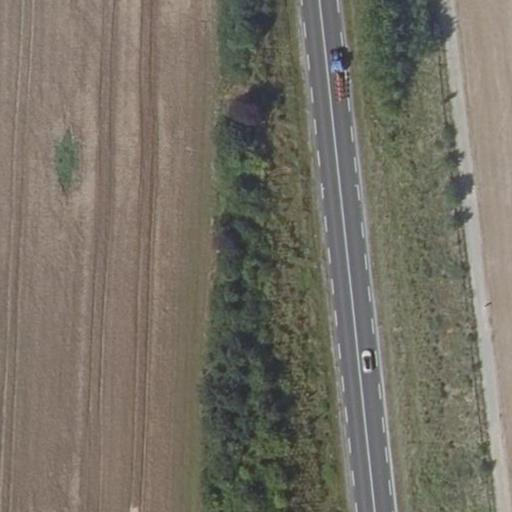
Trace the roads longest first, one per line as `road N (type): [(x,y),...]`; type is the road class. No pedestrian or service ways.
road 1 (unclassified): [(441,0),(500,511)]
road 2 (primary): [(374,511),(319,0)]
